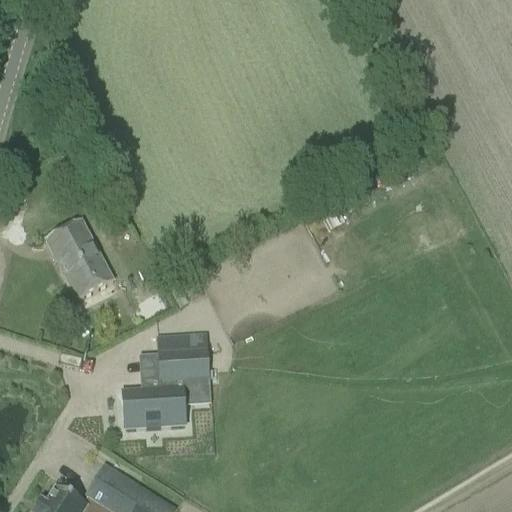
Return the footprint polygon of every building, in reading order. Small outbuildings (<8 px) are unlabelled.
[(112,287),(89,244),(79,226),(44,245),(76,306),(112,287)] [(149,383),(196,378),(193,347),(145,353),(149,383)] [(116,433),(176,426),(171,388),(112,395),(116,433)] [(168,511),(103,471),(84,501),(101,511),(168,511)] [(82,511),(54,494),(45,509),(40,507),(36,511),(82,511)]
